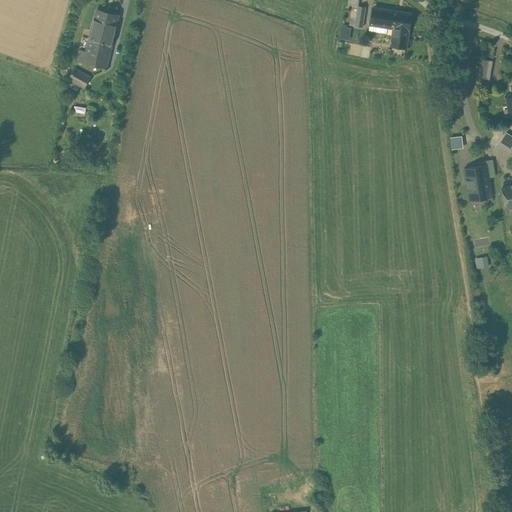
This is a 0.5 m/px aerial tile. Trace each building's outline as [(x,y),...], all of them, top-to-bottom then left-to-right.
[(367,6),(359,5),(356,26),(364,27),(367,6)] [(414,13),(374,6),(371,24),(395,28),(411,31),(414,13)] [(109,68),(120,15),(96,10),(84,63),(109,68)] [(351,29),(343,27),(341,38),(349,40),(351,29)] [(408,48),(411,31),(395,28),(392,45),(408,48)] [(477,78),(490,79),(492,59),(479,58),(477,78)] [(90,76),(75,68),(69,80),(84,88),(90,76)] [(498,140),(511,148),(511,136),(504,131),(498,140)] [(485,164),(463,167),(469,202),(490,199),(485,164)] [(511,184),(501,187),(504,209),(511,208),(511,184)] [(476,268),(487,266),(485,255),(474,257),(476,268)]
